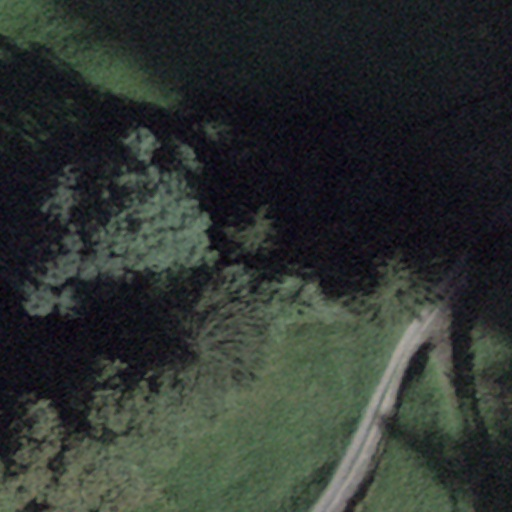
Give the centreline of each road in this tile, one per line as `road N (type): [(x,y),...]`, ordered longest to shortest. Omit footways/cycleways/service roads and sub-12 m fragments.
road 1 (track): [(326,511),(368,454),(435,314)]
road 2 (track): [(435,314),(511,214)]
